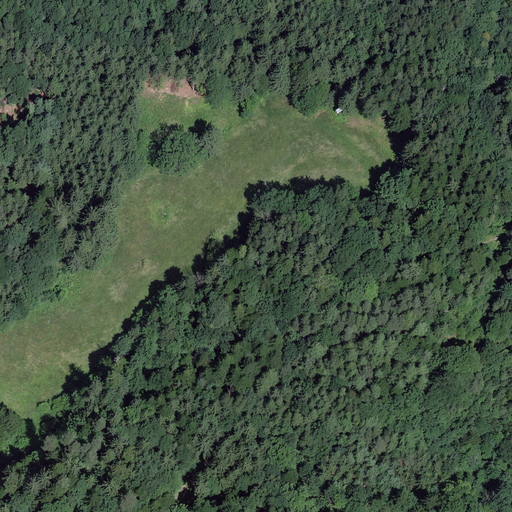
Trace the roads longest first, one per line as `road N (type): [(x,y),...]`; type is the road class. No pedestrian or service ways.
road 1 (track): [(0,476),(179,344),(355,311),(434,281),(504,231)]
road 2 (track): [(172,511),(249,413),(333,354),(443,312),(471,285),(511,208)]
road 3 (track): [(511,197),(463,86),(463,48),(486,20),(511,10)]
